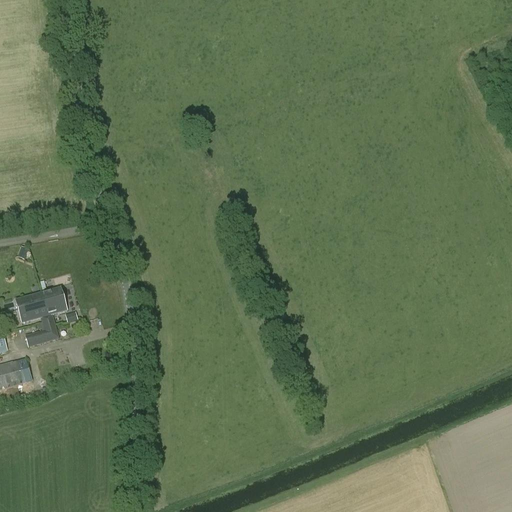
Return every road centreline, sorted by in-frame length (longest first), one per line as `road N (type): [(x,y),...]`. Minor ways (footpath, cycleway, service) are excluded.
road 1 (tertiary): [(135,511),(130,307),(107,223)]
road 2 (tertiary): [(107,223),(82,140),(67,0)]
